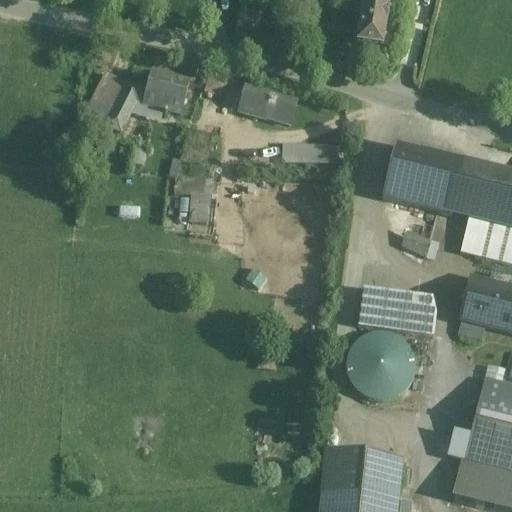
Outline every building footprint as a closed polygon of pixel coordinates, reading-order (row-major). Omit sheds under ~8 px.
[(362,0),(355,49),(381,52),(388,0),(362,0)] [(126,86),(103,76),(88,107),(110,117),(126,86)] [(187,84),(151,76),(147,91),(143,107),(143,109),(179,117),(187,84)] [(227,82),(208,77),(203,95),(222,100),(227,82)] [(147,91),(126,86),(110,117),(104,129),(119,137),(134,105),(143,107),(147,91)] [(295,104),(246,90),(240,114),(288,127),(295,104)] [(210,139),(185,134),(179,165),(204,167),(210,139)] [(279,146),(279,163),(329,165),(329,147),(279,146)] [(511,176),(393,149),(381,201),(467,223),(511,233),(511,176)] [(209,185),(175,183),(174,198),(191,199),(188,225),(205,227),(209,185)] [(511,233),(467,223),(460,255),(511,268),(511,233)] [(428,244),(405,236),(401,249),(410,254),(423,260),(428,244)] [(511,292),(471,283),(461,322),(485,328),(511,334),(511,292)] [(432,307),(361,297),(357,329),(433,339),(435,318),(432,307)] [(485,328),(463,323),(460,336),(482,342),(485,328)] [(379,335),(373,336),(367,338),(362,340),(357,344),(353,348),(349,353),(347,358),(345,364),(345,370),(345,376),(347,382),(349,387),(353,392),(357,397),(362,400),(368,402),(374,404),(380,404),(386,404),(391,402),(397,400),(402,396),(406,392),(409,387),(412,381),(413,376),(414,370),(413,364),(412,358),(409,352),(406,348),(401,343),(396,340),(391,337),(385,336),(379,335)] [(511,388),(485,382),(469,441),(452,437),(448,454),(465,458),(464,463),(511,475),(511,388)] [(394,511),(400,463),(326,455),(319,511),(394,511)] [(511,511),(511,475),(464,463),(454,502),(495,511),(511,511)] [(458,511),(459,506),(405,502),(404,511),(458,511)]
